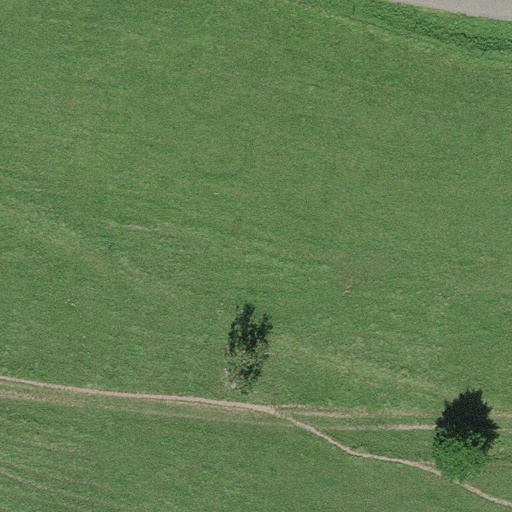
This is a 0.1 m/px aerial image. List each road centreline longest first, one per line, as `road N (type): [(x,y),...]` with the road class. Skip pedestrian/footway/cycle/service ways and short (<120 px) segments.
road 1 (track): [(0,230),(271,362),(481,427)]
road 2 (track): [(511,430),(294,428),(0,395)]
